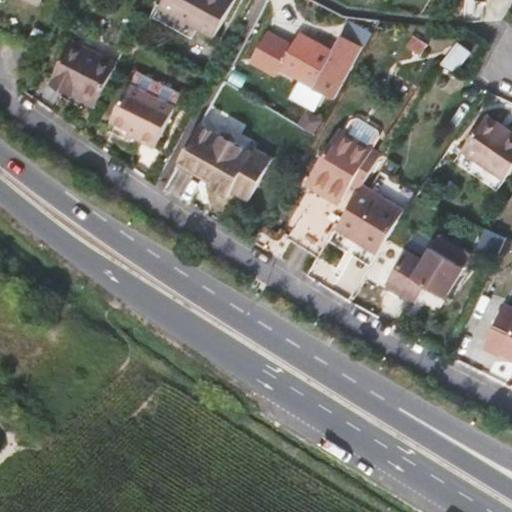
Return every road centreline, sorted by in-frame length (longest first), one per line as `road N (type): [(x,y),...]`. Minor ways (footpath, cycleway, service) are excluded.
road 1 (residential): [(0,96),(154,197),(511,402)]
road 2 (secondary): [(0,185),(77,255),(480,511)]
road 3 (secondary): [(332,371),(88,222),(0,158)]
road 4 (secondary): [(511,484),(332,371)]
road 5 (secondary): [(511,462),(410,403),(332,371)]
